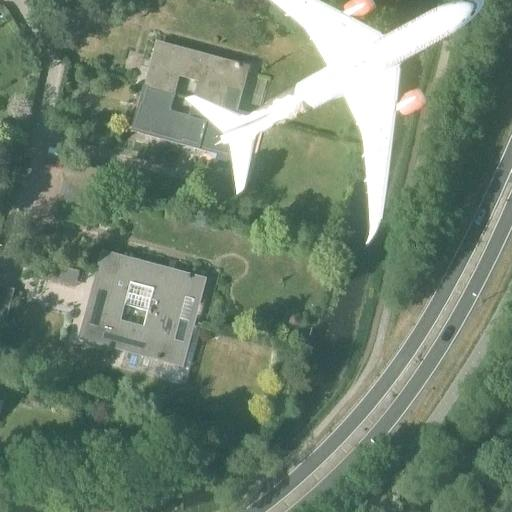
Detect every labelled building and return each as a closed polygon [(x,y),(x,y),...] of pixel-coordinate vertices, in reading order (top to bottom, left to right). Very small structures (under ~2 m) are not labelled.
[(146,88),(236,112),(247,70),(158,45),(146,88)] [(224,155),(236,112),(146,88),(135,131),(224,155)] [(63,183),(92,191),(97,172),(68,164),(63,183)] [(86,213),(92,191),(63,183),(57,205),(86,213)] [(135,310),(193,325),(204,282),(103,255),(97,280),(140,291),(135,310)] [(182,367),(193,325),(135,310),(140,291),(97,280),(80,340),(182,367)] [(14,291),(11,291),(0,287),(0,318),(6,320),(14,291)] [(302,321),(299,317),(293,316),(288,319),(287,325),(290,329),(296,331),(301,327),(302,321)]
